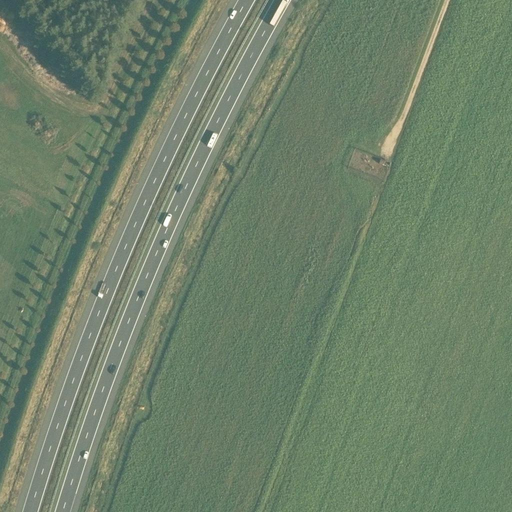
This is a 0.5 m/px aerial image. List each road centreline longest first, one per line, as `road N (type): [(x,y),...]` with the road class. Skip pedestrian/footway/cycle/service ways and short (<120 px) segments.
road 1 (motorway): [(62,511),(152,262),(282,0)]
road 2 (motorway): [(246,0),(122,244),(28,511)]
road 3 (track): [(387,162),(447,0)]
